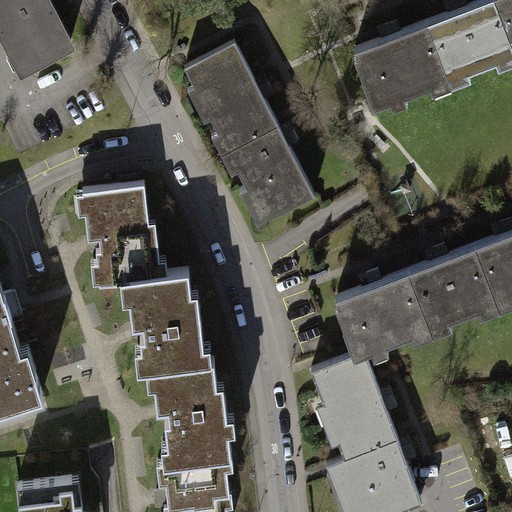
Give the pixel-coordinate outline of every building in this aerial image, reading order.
[(0,0),(0,30),(17,65),(66,40),(45,0),(0,0)] [(394,30),(351,47),(373,104),(511,49),(511,0),(471,0),(460,5),(394,30)] [(239,174),(257,209),(273,200),(277,208),(312,190),(231,37),(181,63),(203,106),(239,174)] [(140,178),(74,185),(76,204),(83,204),(85,229),(96,228),(98,252),(90,253),(92,275),(118,272),(118,279),(119,288),(127,287),(130,314),(142,313),(143,327),(137,328),(138,339),(128,340),(131,361),(142,360),(143,374),(152,374),(154,399),(162,398),(164,413),(166,437),(158,438),(159,451),(151,452),(153,475),(165,474),(166,484),(153,485),(155,500),(163,499),(164,510),(156,511),(155,511),(225,511),(225,502),(229,502),(225,462),(228,462),(226,440),(224,423),(230,422),(229,410),(223,411),(220,378),(212,379),(209,353),(208,340),(199,341),(194,286),(187,286),(185,264),(164,266),(162,250),(156,251),(153,217),(144,218),(140,178)] [(371,278),(333,292),(344,322),(339,324),(349,350),(308,366),(340,452),(330,456),(351,511),(353,511),(377,503),(380,511),(417,497),(399,449),(380,399),(361,348),(511,291),(511,225),(506,227),(438,253),(371,278)] [(0,298),(0,402),(37,393),(26,348),(11,351),(0,298)] [(80,511),(76,473),(14,480),(17,511),(80,511)]
